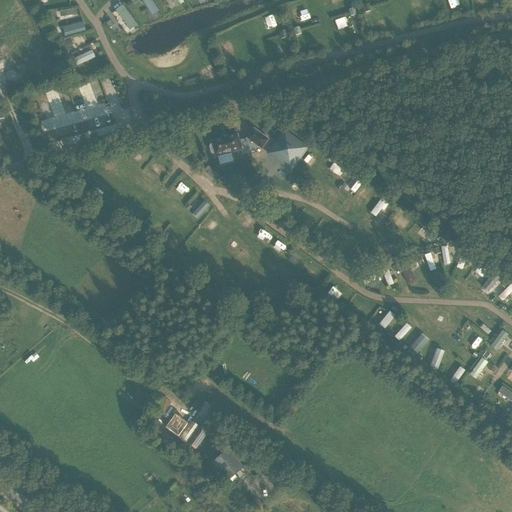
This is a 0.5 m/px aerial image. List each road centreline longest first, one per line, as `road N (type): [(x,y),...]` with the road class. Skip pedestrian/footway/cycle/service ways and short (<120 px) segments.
road 1 (unclassified): [(511,36),(0,172)]
road 2 (track): [(0,288),(56,316),(134,373)]
